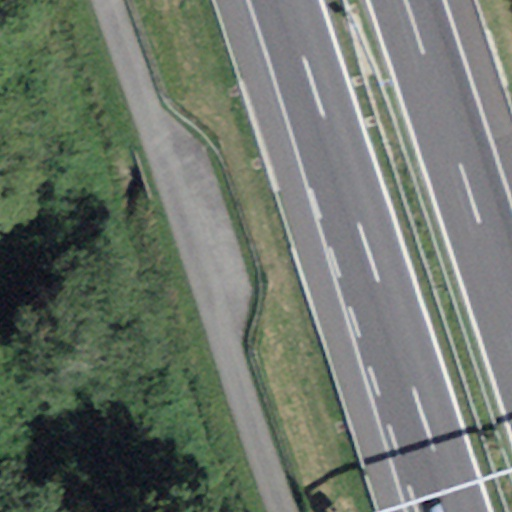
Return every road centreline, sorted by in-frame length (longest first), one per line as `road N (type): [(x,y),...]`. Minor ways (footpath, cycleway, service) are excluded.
road 1 (unclassified): [(102,0),(240,394),(291,511)]
road 2 (motorway): [(279,0),(449,511)]
road 3 (motorway): [(511,343),(397,0)]
